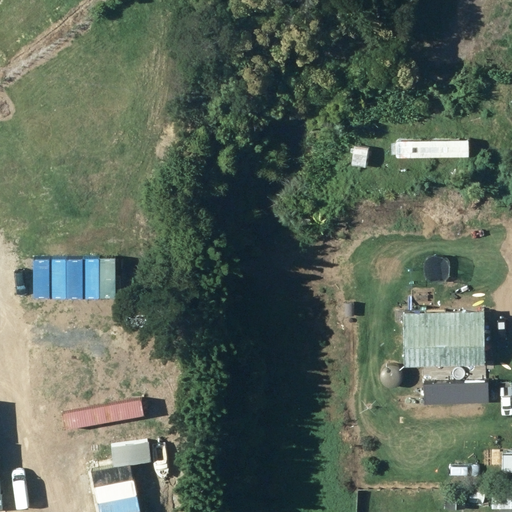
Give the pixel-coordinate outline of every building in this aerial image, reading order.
[(370,133),(352,134),(353,160),(371,159),(370,133)] [(0,239),(52,226),(32,145),(0,152),(0,239)] [(431,242),(403,239),(400,263),(411,264),(410,277),(428,279),(431,242)] [(483,362),(482,313),(404,314),(405,362),(483,362)] [(146,511),(141,482),(92,492),(95,511),(146,511)]
